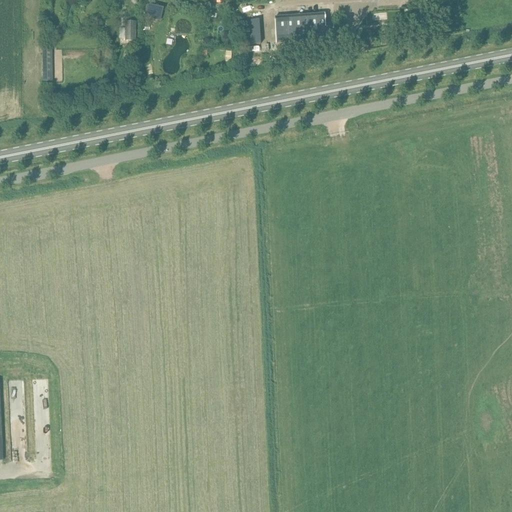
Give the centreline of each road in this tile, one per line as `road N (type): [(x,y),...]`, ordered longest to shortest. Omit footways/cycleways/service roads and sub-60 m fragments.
road 1 (unclassified): [(0,182),(511,79)]
road 2 (primary): [(0,156),(511,54)]
road 3 (unclassified): [(161,0),(337,0)]
